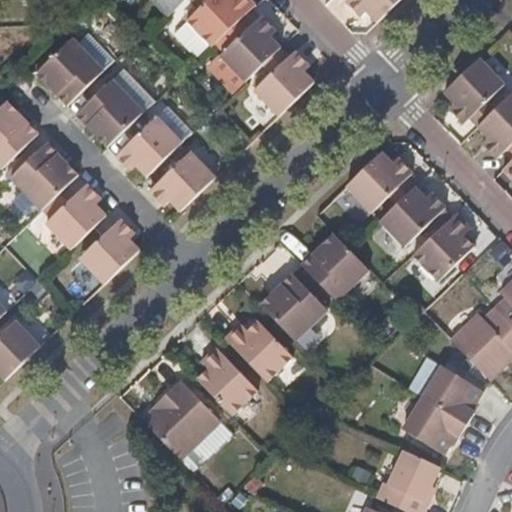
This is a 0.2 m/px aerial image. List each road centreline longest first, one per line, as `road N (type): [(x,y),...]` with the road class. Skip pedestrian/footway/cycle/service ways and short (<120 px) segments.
road 1 (residential): [(0,458),(192,272)]
road 2 (residential): [(192,272),(378,92)]
road 3 (residential): [(37,105),(192,272)]
road 4 (residential): [(378,92),(511,222)]
road 5 (residential): [(378,92),(473,0)]
road 6 (residential): [(288,0),(378,92)]
